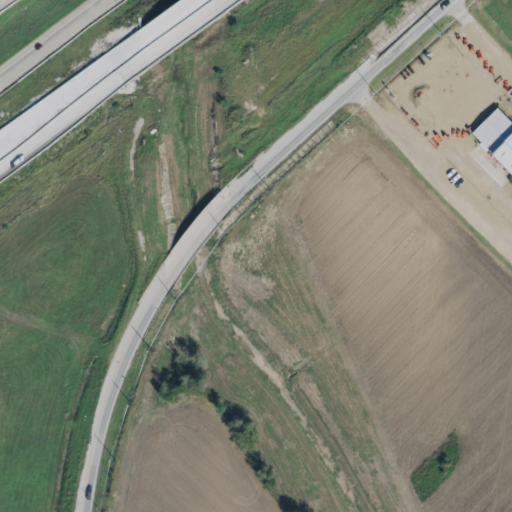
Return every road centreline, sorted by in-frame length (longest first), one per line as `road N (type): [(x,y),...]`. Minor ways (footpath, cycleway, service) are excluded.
road 1 (tertiary): [(230,199),(443,0)]
road 2 (tertiary): [(87,511),(124,361),(167,278)]
road 3 (motorway): [(0,153),(141,55)]
road 4 (motorway): [(116,0),(0,81)]
